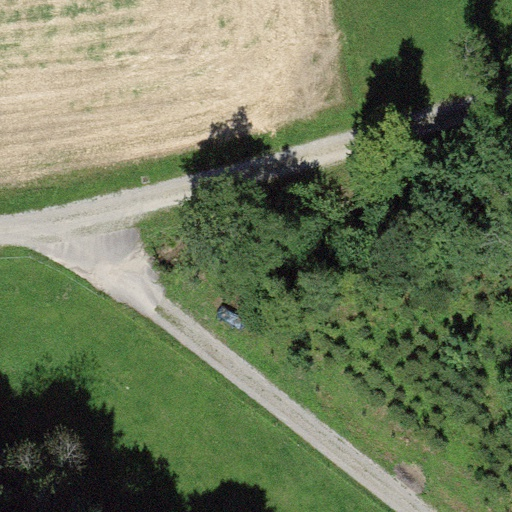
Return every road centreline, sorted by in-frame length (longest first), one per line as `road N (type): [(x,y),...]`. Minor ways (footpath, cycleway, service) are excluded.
road 1 (track): [(0,235),(68,228),(511,89)]
road 2 (track): [(68,228),(134,301),(419,511)]
